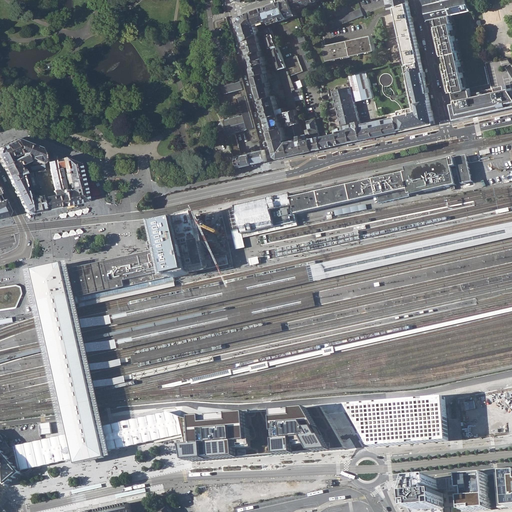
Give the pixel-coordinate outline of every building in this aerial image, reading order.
[(269,23),(279,20),(280,21),(289,18),(288,16),(297,13),(295,9),(291,0),(286,0),(283,1),(269,6),(270,7),(264,9),(264,8),(253,12),(246,14),(240,21),(246,42),(259,34),(256,25),(265,22),(265,21),(268,20),(269,23)] [(291,0),(295,9),(318,0),(291,0)] [(387,0),(390,9),(394,7),(401,4),(408,2),(407,0),(387,0)] [(424,5),(427,20),(437,17),(451,14),(470,8),(467,0),(446,0),(443,1),(424,5)] [(382,16),(392,65),(393,67),(407,64),(421,61),(408,2),(401,4),(394,7),(395,11),(382,16)] [(327,22),(330,29),(364,15),(361,8),(327,22)] [(451,14),(437,17),(439,25),(435,26),(442,55),(445,54),(447,62),(443,63),(450,92),(453,91),(466,88),(459,59),(461,59),(459,51),(458,51),(451,22),(452,21),(451,14)] [(264,35),(266,36),(267,36),(273,34),(271,27),(263,31),(264,35)] [(246,42),(249,55),(261,51),(263,50),(259,34),(246,42)] [(267,36),(270,48),(272,47),(278,46),(273,34),(267,36)] [(317,70),(306,39),(305,35),(298,38),(311,72),(317,70)] [(326,46),(329,60),(376,51),(372,36),(326,46)] [(278,46),(272,47),(279,69),(287,67),(284,61),(278,46)] [(263,58),(261,51),(249,55),(255,76),(266,73),(268,72),(266,65),(267,65),(265,57),(263,58)] [(284,61),(287,67),(290,76),(303,71),(298,56),(284,61)] [(435,123),(421,61),(407,64),(409,72),(407,72),(415,106),(396,111),(396,112),(391,113),(391,114),(392,114),(393,117),(398,116),(401,131),(435,123)] [(480,66),(484,84),(489,83),(485,65),(480,66)] [(293,83),(290,76),(287,67),(279,69),(276,70),(275,70),(276,77),(280,76),(282,81),(284,81),(284,82),(287,92),(293,90),(296,90),(293,83)] [(355,101),(374,97),(367,71),(349,75),(352,87),(355,101)] [(255,76),(261,99),(272,96),(269,86),(271,85),(270,82),(269,82),(269,80),(268,80),(266,73),(255,76)] [(301,87),(312,83),(309,77),(293,83),(296,90),(301,87)] [(238,157),(238,156),(243,155),(237,133),(249,130),(253,143),(259,141),(242,78),(224,83),(225,87),(224,87),(226,94),(241,90),(243,98),(241,99),(245,115),(225,120),(221,122),(219,127),(220,130),(223,134),(227,135),(229,135),(235,157),(238,157)] [(466,88),(453,91),(455,100),(457,100),(457,102),(453,103),(456,119),(511,106),(511,88),(511,83),(471,92),(470,87),(466,88)] [(355,101),(352,87),(333,91),(341,125),(360,121),(360,120),(355,101)] [(261,99),(266,118),(297,109),(294,94),(293,90),(287,92),(286,92),(290,107),(279,110),(275,96),(272,96),(261,99)] [(266,118),(270,131),(283,128),(281,120),(281,119),(289,117),(290,118),(292,126),(294,125),(301,123),(300,119),(297,120),(296,115),(299,114),(297,109),(266,118)] [(398,116),(393,117),(392,114),(391,114),(392,117),(362,124),(361,120),(360,120),(360,121),(364,139),(382,135),(401,131),(398,116)] [(311,129),(316,150),(325,148),(322,137),(321,137),(316,119),(309,121),(311,129)] [(339,128),(343,144),(364,139),(360,121),(341,125),(338,126),(339,128)] [(294,125),(297,137),(303,135),(301,123),(294,125)] [(292,155),(289,141),(287,142),(286,140),(287,140),(287,138),(284,128),(283,128),(270,131),(277,157),(280,158),(292,155)] [(322,137),(325,148),(333,146),(343,144),(339,128),(333,130),(334,134),(322,137)] [(307,134),(303,135),(307,152),(316,150),(311,129),(308,130),(306,130),(307,134)] [(289,141),(292,155),(307,152),(303,135),(297,137),(290,139),(288,139),(289,141)] [(24,154),(27,161),(29,160),(41,164),(43,162),(40,149),(16,139),(12,141),(16,147),(18,146),(19,148),(17,150),(19,154),(21,153),(22,155),(24,154)] [(13,160),(14,159),(13,157),(19,154),(17,150),(19,148),(18,146),(16,147),(12,141),(0,147),(0,162),(2,166),(11,161),(9,157),(11,158),(13,160)] [(251,154),(254,164),(268,161),(265,149),(262,150),(251,153),(251,154)] [(54,195),(46,197),(41,176),(47,175),(46,170),(44,170),(44,171),(35,172),(40,196),(41,198),(44,211),(66,206),(62,188),(58,169),(55,155),(45,151),(45,152),(46,152),(47,158),(48,157),(55,190),(54,190),(54,195)] [(2,166),(7,176),(21,174),(24,174),(22,169),(20,169),(16,163),(17,162),(20,165),(28,162),(27,161),(24,154),(22,155),(14,159),(13,160),(11,161),(2,166)] [(240,167),(254,164),(251,154),(243,155),(238,156),(238,157),(239,162),(240,167)] [(55,155),(58,169),(62,168),(65,168),(63,158),(55,155)] [(468,164),(472,182),(473,182),(469,162),(468,159),(468,156),(457,158),(459,168),(460,168),(459,162),(458,162),(458,161),(458,162),(457,158),(465,157),(465,160),(467,159),(468,164)] [(450,163),(420,170),(423,184),(442,179),(444,188),(451,187),(449,178),(455,177),(461,176),(462,175),(463,182),(464,184),(464,187),(473,185),(472,182),(468,164),(467,159),(465,160),(465,157),(457,158),(458,162),(458,161),(458,162),(459,162),(460,168),(459,168),(453,169),(451,170),(450,164),(450,163)] [(63,158),(65,168),(69,183),(71,183),(72,188),(71,188),(72,189),(67,190),(64,191),(64,188),(66,188),(62,168),(58,169),(62,188),(66,206),(87,202),(78,164),(63,158)] [(408,173),(412,172),(415,188),(409,190),(410,194),(413,193),(413,196),(426,193),(426,192),(444,188),(442,179),(423,184),(420,170),(450,163),(450,164),(451,170),(453,169),(453,167),(451,159),(420,166),(420,165),(407,168),(408,173)] [(292,194),(236,207),(237,211),(230,211),(234,231),(243,229),(245,234),(259,231),(298,222),(297,215),(297,214),(363,199),(363,197),(378,194),(380,204),(395,200),(410,197),(410,194),(409,190),(415,188),(412,172),(408,173),(405,173),(404,169),(375,175),(376,180),(376,182),(375,183),(360,186),(360,185),(293,200),(292,194)] [(26,199),(30,198),(29,193),(36,192),(37,197),(40,196),(35,172),(33,172),(24,174),(21,174),(26,199)] [(24,210),(30,214),(26,199),(21,174),(7,176),(24,210)] [(94,197),(101,195),(97,186),(91,189),(94,197)] [(26,199),(30,214),(44,211),(41,198),(40,196),(37,197),(30,198),(26,199)] [(34,304),(36,312),(45,311),(52,309),(53,309),(64,306),(75,304),(80,303),(79,302),(89,299),(93,299),(125,292),(139,289),(140,288),(148,286),(151,286),(153,285),(160,284),(160,282),(159,280),(163,279),(174,277),(192,273),(186,250),(183,236),(182,231),(180,220),(180,219),(178,220),(176,221),(173,222),(170,223),(166,223),(163,223),(161,223),(161,224),(162,224),(165,240),(167,248),(165,249),(164,249),(163,249),(150,252),(146,253),(143,254),(135,256),(133,256),(125,258),(107,262),(97,264),(94,265),(86,267),(82,268),(72,270),(68,271),(56,274),(47,276),(40,277),(37,278),(29,280),(34,304)] [(237,251),(246,249),(242,230),(232,232),(237,251)] [(261,265),(259,258),(258,258),(250,260),(251,267),(260,265),(261,265)] [(67,270),(66,264),(35,270),(37,277),(37,278),(40,288),(43,303),(45,311),(47,317),(65,392),(65,393),(70,416),(73,429),(75,434),(75,436),(75,438),(76,440),(76,442),(78,451),(80,457),(80,458),(82,465),(91,463),(110,459),(109,451),(107,445),(107,442),(106,439),(105,436),(104,432),(103,428),(103,424),(99,410),(98,403),(95,391),(94,387),(94,385),(93,382),(91,375),(91,372),(90,369),(90,368),(89,366),(87,357),(87,356),(87,354),(86,350),(85,347),(85,345),(84,343),(82,333),(81,330),(80,326),(79,323),(79,320),(75,304),(74,299),(74,298),(70,283),(70,280),(68,271),(67,270)] [(22,295),(20,288),(19,287),(15,285),(0,287),(0,312),(13,310),(15,309),(22,295)] [(447,398),(350,406),(365,434),(373,448),(451,442),(447,398)] [(329,415),(324,407),(309,409),(297,410),(290,410),(278,412),(248,414),(234,416),(208,418),(188,420),(183,419),(184,422),(185,424),(186,430),(187,432),(187,434),(187,435),(188,436),(189,441),(190,447),(189,447),(193,463),(194,463),(206,462),(211,461),(212,461),(218,461),(232,459),(235,459),(241,459),(242,459),(244,458),(254,458),(255,458),(260,457),(262,457),(269,456),(271,456),(281,455),(298,454),(317,452),(326,451),(334,451),(337,450),(349,449),(346,444),(345,442),(343,438),(339,432),(338,431),(329,416),(329,415)] [(0,446),(22,473),(25,470),(26,471),(27,472),(28,472),(29,472),(30,472),(31,471),(36,467),(38,467),(51,464),(64,461),(80,457),(89,455),(100,453),(109,451),(117,449),(118,449),(123,448),(129,446),(138,444),(151,441),(156,440),(157,443),(161,442),(179,438),(182,437),(185,437),(188,436),(187,435),(187,434),(187,432),(186,430),(185,424),(184,422),(183,419),(181,410),(175,411),(173,412),(170,412),(167,413),(132,421),(115,425),(110,426),(103,428),(95,430),(84,432),(75,434),(63,437),(46,441),(19,447),(17,447),(11,449),(6,442),(9,440),(9,439),(9,438),(8,438),(8,437),(7,437),(4,439),(2,436),(1,435),(0,435),(0,434),(0,446)] [(43,434),(53,433),(51,422),(42,423),(43,434)] [(22,473),(0,446),(0,477),(1,478),(2,477),(3,479),(2,480),(3,481),(7,485),(7,486),(8,487),(9,486),(9,485),(13,482),(15,481),(14,480),(16,478),(16,479),(18,478),(17,478),(22,474),(22,475),(23,474),(22,473)] [(150,459),(165,455),(163,447),(148,451),(150,459)] [(511,473),(507,473),(502,474),(498,474),(500,509),(510,508),(511,507),(511,473)] [(465,511),(467,511),(492,510),(490,475),(485,475),(463,477),(460,477),(438,479),(418,480),(406,504),(410,511),(444,511),(444,493),(437,494),(437,490),(439,490),(448,489),(448,492),(461,491),(464,490),(465,511)] [(105,484),(76,490),(77,492),(77,493),(83,492),(106,487),(106,486),(105,484)] [(212,511),(208,487),(201,488),(205,511),(212,511)] [(139,490),(110,496),(110,498),(111,500),(145,492),(145,490),(145,489),(139,490)] [(136,504),(131,505),(132,511),(143,511),(141,502),(136,504)]
